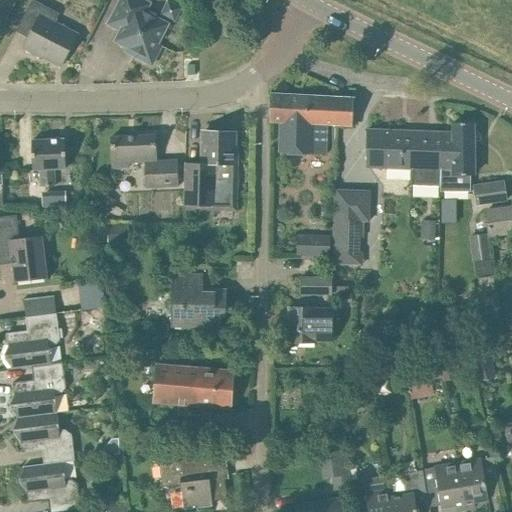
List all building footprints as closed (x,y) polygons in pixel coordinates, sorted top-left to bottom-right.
[(0,11),(12,16),(18,0),(3,0),(0,8),(0,11)] [(145,11),(150,3),(143,0),(119,0),(108,23),(120,30),(115,40),(135,51),(134,55),(152,63),(162,45),(158,43),(168,23),(145,11)] [(167,0),(160,14),(175,22),(183,7),(169,0),(167,0)] [(29,40),(24,50),(38,57),(39,56),(61,68),(78,36),(55,24),(60,15),(33,1),(16,33),(29,40)] [(271,95),(270,121),(282,122),(281,151),(325,153),(326,124),(352,125),(353,99),(271,95)] [(441,186),(441,190),(471,190),(471,175),(474,175),(474,141),(475,124),(453,123),(453,133),(440,132),(437,175),(437,186),(441,186)] [(232,131),(230,131),(229,129),(211,129),(209,131),(204,130),(203,162),(185,162),(184,205),(211,205),(211,211),(233,211),(234,165),(238,165),(238,147),(232,147),(232,131)] [(412,169),(412,186),(437,186),(437,175),(440,132),(368,131),(367,167),(412,169)] [(111,136),(112,163),(115,163),(115,168),(129,167),(129,162),(146,161),(147,188),(180,187),(179,160),(156,161),(155,134),(111,136)] [(33,169),(39,169),(40,186),(55,185),(54,168),(65,168),(64,138),(32,139),(33,169)] [(473,185),(477,206),(507,201),(504,181),(473,185)] [(368,191),(333,191),(332,221),(361,221),(367,221),(368,191)] [(39,192),(39,208),(67,208),(67,192),(39,192)] [(101,192),(94,206),(109,214),(116,201),(101,192)] [(511,234),(511,205),(485,210),(488,228),(489,237),(511,234)] [(48,251),(43,247),(41,236),(19,239),(16,215),(0,216),(0,257),(11,256),(15,283),(46,279),(44,262),(48,257),(48,251)] [(420,239),(435,240),(436,221),(421,220),(420,239)] [(361,221),(332,221),(332,237),(354,238),(360,238),(361,229),(361,221)] [(129,225),(108,224),(108,246),(129,246),(129,225)] [(487,233),(470,235),(474,262),(491,259),(487,233)] [(314,235),(297,235),(296,256),(313,257),(314,235)] [(354,253),(331,252),(331,264),(354,264),(354,253)] [(218,327),(218,310),(224,310),(224,294),(199,294),(200,277),(171,276),(170,325),(218,327)] [(332,277),(300,277),(300,295),(332,295),(332,277)] [(22,302),(24,317),(55,314),(53,298),(22,302)] [(314,346),(314,343),(316,343),(316,340),(333,340),(333,309),(316,309),(316,308),(290,308),(289,342),(298,342),(298,346),(314,346)] [(30,367),(49,365),(46,347),(53,346),(58,339),(55,314),(24,317),(26,331),(5,333),(7,345),(3,353),(4,360),(10,365),(10,370),(30,367)] [(457,379),(456,373),(471,370),(467,351),(438,356),(444,381),(457,379)] [(432,385),(431,380),(441,378),(438,361),(406,368),(410,390),(432,385)] [(61,363),(49,365),(30,367),(31,380),(12,382),(13,396),(9,403),(10,410),(16,415),(16,418),(55,413),(53,395),(57,395),(64,389),(61,363)] [(231,408),(233,369),(156,364),(154,402),(231,408)] [(396,392),(408,390),(404,373),(392,376),(396,392)] [(40,452),(42,465),(62,462),(61,462),(73,461),(70,437),(63,430),(57,431),(55,413),(16,418),(16,421),(12,428),(13,434),(19,441),(21,454),(40,452)] [(119,438),(104,455),(120,454),(119,438)] [(226,473),(224,460),(205,462),(205,460),(192,461),(192,458),(159,462),(162,487),(182,484),(185,509),(213,506),(213,501),(227,499),(224,473),(226,473)] [(488,500),(488,498),(500,496),(494,458),(459,464),(466,503),(467,509),(475,508),(474,503),(488,500)] [(42,465),(22,467),(22,469),(19,477),(20,483),(26,490),(27,503),(47,501),(48,511),(73,511),(80,511),(77,485),(69,479),(63,479),(62,462),(42,465)] [(459,464),(425,470),(426,478),(430,500),(431,507),(441,506),(441,508),(456,506),(457,511),(467,509),(466,503),(459,464)] [(406,495),(393,497),(395,511),(430,511),(429,508),(431,507),(430,500),(426,478),(425,470),(422,470),(423,471),(403,474),(406,495)] [(352,487),(350,475),(332,478),(334,489),(352,487)] [(366,495),(354,497),(356,511),(395,511),(393,497),(392,498),(391,491),(388,476),(364,480),(366,495)] [(341,511),(340,499),(297,505),(298,511),(341,511)]
